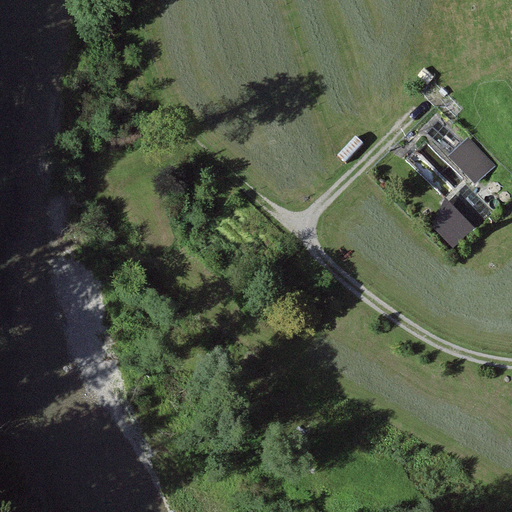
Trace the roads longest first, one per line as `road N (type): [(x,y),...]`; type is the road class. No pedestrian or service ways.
road 1 (track): [(511,363),(452,353),(409,326),(166,113),(148,70),(137,0)]
road 2 (track): [(301,230),(412,118)]
